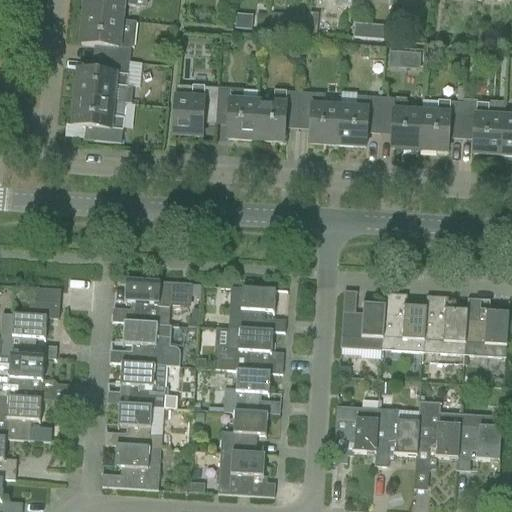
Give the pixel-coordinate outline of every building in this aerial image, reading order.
[(135,9),(135,0),(85,0),(83,20),(121,24),(123,8),(135,9)] [(219,0),(218,11),(226,12),(227,0),(219,0)] [(235,17),(234,32),(251,33),(252,19),(235,17)] [(256,18),(255,30),(265,31),(266,19),(256,18)] [(309,18),(307,36),(315,37),(317,19),(309,18)] [(81,39),(81,48),(94,49),(100,50),(98,62),(92,61),(92,62),(129,66),(131,50),(133,50),(136,25),(121,24),(83,20),(81,39)] [(269,21),(268,33),(280,34),(281,22),(269,21)] [(353,25),(352,38),(386,41),(387,28),(353,25)] [(388,56),(388,71),(404,72),(418,73),(418,58),(404,57),(388,56)] [(129,66),(92,62),(98,63),(97,75),(78,73),(75,101),(125,107),(131,107),(131,106),(129,106),(131,90),(126,90),(129,66)] [(215,123),(217,91),(177,89),(174,119),(172,139),(201,140),(202,122),(215,123)] [(255,144),(258,104),(258,94),(217,91),(215,123),(228,124),(227,142),(255,144)] [(297,128),(299,97),(274,96),(273,105),(258,104),(255,144),(283,145),(284,127),(297,128)] [(337,149),(339,109),(324,108),(325,98),(299,97),(297,128),(310,128),(309,147),(337,149)] [(379,133),(381,101),(356,100),(355,110),(339,109),(337,149),(365,150),(366,132),(379,133)] [(125,107),(75,101),(72,129),(91,131),(90,143),(84,143),(84,144),(85,144),(109,146),(120,147),(121,135),(123,123),(125,107)] [(419,154),(421,114),(406,113),(406,103),(381,101),(379,133),(392,133),(391,152),(419,154)] [(461,137),(463,106),(438,105),(437,114),(421,114),(419,154),(447,156),(448,137),(461,137)] [(501,159),(503,119),(487,118),(488,108),(463,106),(461,137),(474,138),(473,157),(501,159)] [(511,119),(503,119),(501,159),(511,159),(511,119)] [(112,323),(111,326),(124,327),(168,330),(170,307),(179,308),(180,298),(189,299),(199,299),(200,289),(190,289),(181,288),(171,288),(126,285),(125,308),(126,309),(126,307),(130,307),(134,307),(134,314),(130,313),(112,312),(112,323)] [(287,296),(287,295),(230,291),(227,333),(272,336),(284,337),(285,324),(264,323),(264,317),(273,318),(275,295),(287,296)] [(0,360),(34,363),(34,362),(35,349),(36,342),(43,343),(43,345),(45,345),(46,322),(58,323),(59,314),(60,293),(47,293),(33,292),(33,305),(28,305),(27,320),(13,318),(2,318),(0,340),(0,360)] [(362,317),(355,316),(356,295),(343,294),(340,351),(381,354),(383,309),(361,307),(361,309),(362,309),(362,317)] [(396,310),(397,298),(384,297),(384,298),(385,298),(384,309),(383,309),(381,354),(422,356),(425,312),(396,310)] [(464,359),(466,323),(466,314),(438,312),(438,300),(426,300),(425,312),(422,356),(464,359)] [(505,361),(508,317),(484,315),(484,316),(486,317),(485,325),(466,323),(464,359),(505,361)] [(124,327),(122,350),(132,350),(131,356),(130,368),(154,370),(154,369),(166,370),(178,371),(179,358),(179,357),(178,355),(177,353),(175,352),(174,352),(169,352),(170,330),(168,330),(124,327)] [(217,351),(216,374),(225,374),(236,375),(269,377),(281,378),(282,365),(270,364),(271,356),(272,336),(227,333),(226,352),(217,351)] [(0,401),(41,404),(53,404),(54,391),(42,391),(44,363),(34,362),(34,363),(0,360),(0,401)] [(196,362),(195,371),(197,371),(205,371),(206,363),(196,362)] [(129,391),(128,409),(152,410),(163,411),(164,399),(167,399),(167,391),(165,391),(166,370),(154,369),(154,370),(130,368),(121,368),(119,391),(129,391)] [(338,370),(338,381),(349,382),(349,375),(345,370),(338,370)] [(379,373),(379,384),(390,384),(390,379),(385,373),(379,373)] [(222,415),(222,416),(234,417),(234,416),(267,418),(279,419),(279,418),(280,406),(260,405),(260,398),(267,398),(267,400),(268,400),(269,377),(236,375),(236,376),(235,393),(224,392),(222,415)] [(379,387),(379,398),(385,398),(389,395),(389,388),(379,387)] [(0,441),(6,442),(6,443),(51,446),(51,445),(51,433),(30,431),(30,424),(38,425),(38,427),(40,427),(41,404),(0,401),(0,441)] [(456,462),(459,418),(440,417),(440,407),(418,405),(417,427),(415,460),(415,472),(425,473),(428,470),(429,461),(456,462)] [(116,449),(116,450),(160,453),(161,441),(150,440),(152,410),(128,409),(118,408),(117,432),(126,432),(125,450),(116,449)] [(374,457),(377,413),(336,410),(332,467),(346,468),(347,456),(374,457)] [(374,457),(373,469),(387,470),(387,458),(415,460),(417,427),(397,425),(397,414),(377,413),(374,457)] [(220,435),(219,456),(255,458),(255,457),(256,440),(265,441),(267,418),(234,416),(234,417),(233,436),(220,435)] [(194,417),(194,427),(202,427),(203,417),(194,417)] [(498,465),(501,420),(459,418),(456,462),(455,474),(469,475),(470,463),(498,465)] [(158,494),(159,474),(160,453),(116,450),(114,473),(123,474),(123,479),(102,478),(101,489),(101,490),(158,494)] [(274,501),(274,487),(262,487),(264,458),(255,457),(255,458),(219,456),(217,497),(274,501)] [(0,511),(8,511),(1,511),(1,505),(2,483),(0,482),(0,511)] [(189,487),(188,496),(202,497),(202,488),(189,487)]
